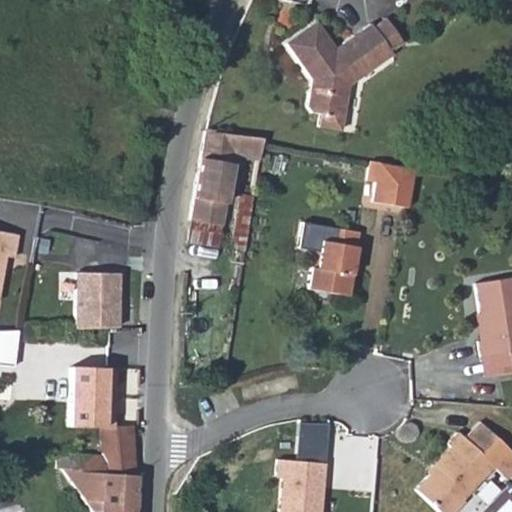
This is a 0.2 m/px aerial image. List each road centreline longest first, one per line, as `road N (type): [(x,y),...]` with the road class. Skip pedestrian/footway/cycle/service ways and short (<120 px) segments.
road 1 (unclassified): [(156,462),(163,209),(202,63),(230,0)]
road 2 (residential): [(156,462),(285,409),(367,394)]
